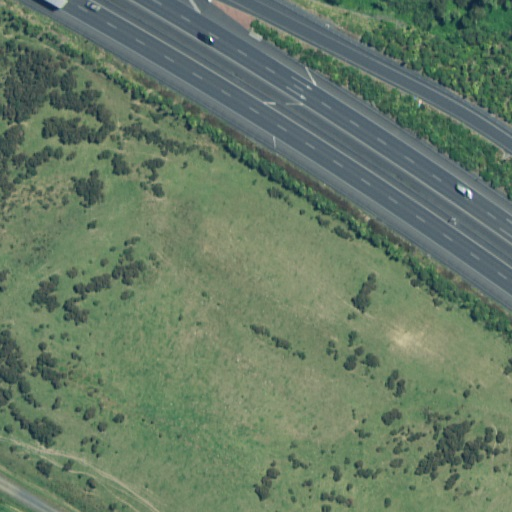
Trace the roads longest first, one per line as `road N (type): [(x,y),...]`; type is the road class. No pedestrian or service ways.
road 1 (motorway): [(511,282),(382,192),(68,0)]
road 2 (motorway): [(152,0),(511,231)]
road 3 (motorway): [(246,0),(511,142)]
